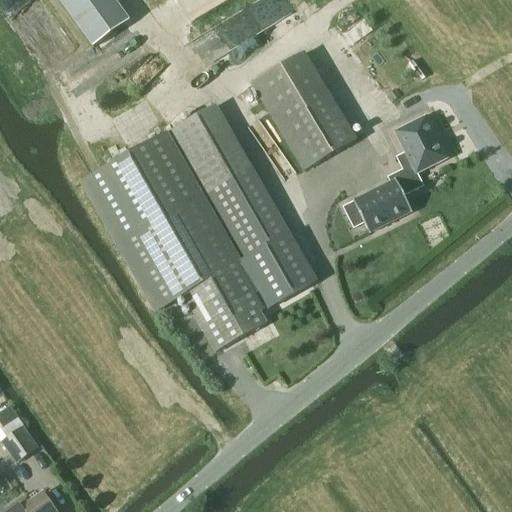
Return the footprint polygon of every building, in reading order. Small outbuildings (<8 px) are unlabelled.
[(356,142),(326,93),(274,124),(303,173),(356,142)] [(157,312),(183,298),(215,354),(266,325),(259,314),(266,310),(267,312),(316,284),(216,108),(84,184),(157,312)] [(411,167),(402,172),(413,193),(423,188),(417,176),(447,161),(426,118),(394,134),(411,167)] [(413,193),(402,172),(387,179),(390,185),(353,203),(369,235),(411,214),(403,198),(413,193)] [(0,415),(0,445),(1,445),(1,444),(22,429),(24,428),(9,409),(0,415)] [(1,444),(16,465),(37,450),(22,429),(1,444)] [(54,511),(43,496),(27,508),(22,501),(5,511),(54,511)]
